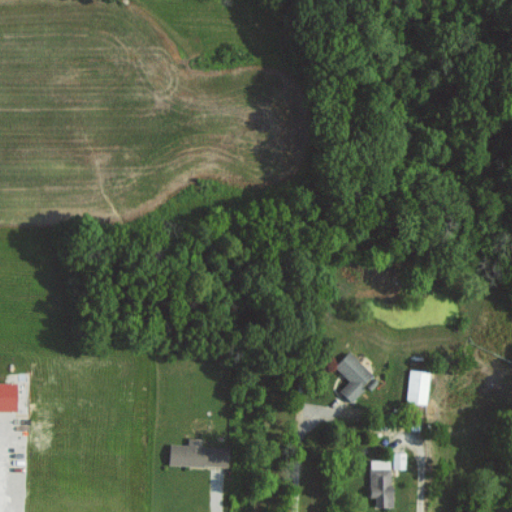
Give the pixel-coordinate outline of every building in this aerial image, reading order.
[(348,402),(362,388),(359,384),(369,374),(347,351),(331,365),(346,380),(336,389),(348,402)] [(404,402),(424,403),(426,370),(406,369),(404,402)] [(13,381),(0,381),(0,410),(13,410),(13,381)] [(225,447),(199,445),(199,438),(185,437),(185,443),(167,443),(166,464),(224,466),(225,447)] [(403,467),(404,453),(391,453),(391,467),(403,467)] [(367,497),(372,497),(373,507),(390,506),(389,465),(366,466),(367,497)]
